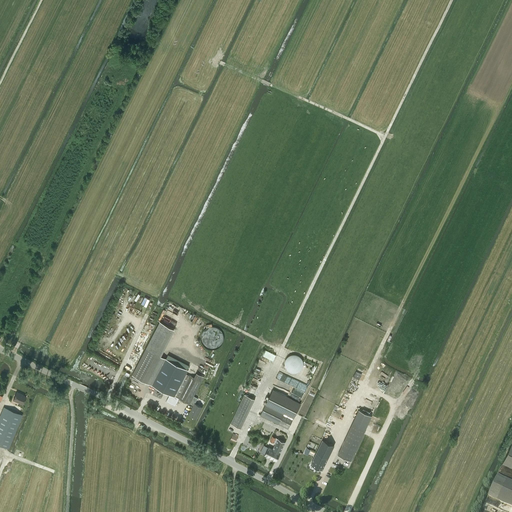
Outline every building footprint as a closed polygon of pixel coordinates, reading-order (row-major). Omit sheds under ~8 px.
[(146,348),(132,374),(146,381),(152,385),(170,394),(166,401),(175,406),(179,399),(189,404),(190,403),(194,396),(202,381),(204,377),(196,373),(194,377),(191,375),(191,376),(186,374),(188,370),(187,369),(166,358),(159,355),(173,328),(160,321),(147,347),(146,348)] [(304,372),(303,355),(288,356),(289,372),(304,372)] [(266,404),(260,415),(279,424),(280,422),(283,424),(282,426),(288,429),(300,404),(272,390),(266,404)] [(23,404),(26,396),(20,394),(20,393),(17,392),(13,400),(23,404)] [(230,423),(241,428),(255,399),(244,394),(230,423)] [(193,409),(190,415),(196,418),(202,407),(195,403),(198,398),(194,396),(190,403),(194,405),(192,409),(193,409)] [(0,445),(8,449),(22,415),(4,407),(0,415),(0,445)] [(350,461),(360,441),(347,435),(338,455),(350,461)] [(273,448),(273,449),(280,453),(285,442),(278,439),(275,443),(273,448)] [(322,470),(334,445),(323,440),(311,464),(322,470)] [(511,443),(502,464),(511,468),(511,443)] [(277,458),(280,453),(272,450),(268,447),(264,455),(276,461),(277,458)] [(511,481),(499,475),(489,496),(511,506),(511,481)]
